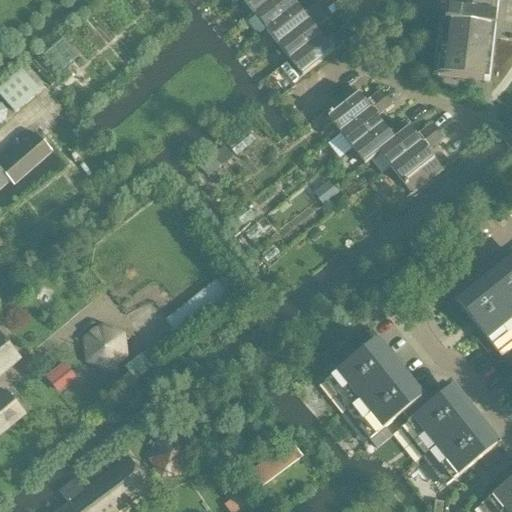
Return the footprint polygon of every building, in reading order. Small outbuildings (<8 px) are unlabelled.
[(244,0),(243,1),(255,16),(275,0),(244,0)] [(275,0),(255,16),(267,32),(297,7),(291,0),(275,0)] [(447,0),(438,78),(484,83),(490,29),(495,30),(498,0),(447,0)] [(267,32),(278,47),(324,11),(319,4),(304,16),(297,7),(267,32)] [(278,47),(290,62),(321,38),(315,30),(330,18),(324,11),(278,47)] [(321,38),(290,62),(281,69),(293,85),(349,42),(343,34),(327,46),(321,38)] [(34,96),(17,76),(0,91),(0,97),(14,113),(34,96)] [(328,119),(340,135),(386,99),(381,92),(366,104),(354,89),(326,111),(331,117),(328,119)] [(340,135),(352,150),(383,126),(377,118),(392,106),(386,99),(340,135)] [(365,166),(380,154),(379,154),(410,130),(404,123),(389,134),(383,126),(352,150),(365,166)] [(380,154),(391,169),(437,133),(431,126),(416,138),(410,130),(379,154),(380,154)] [(437,133),(391,169),(411,195),(442,171),(427,151),(442,140),(437,133)] [(0,189),(10,182),(14,186),(52,153),(37,135),(0,166),(0,189)] [(313,196),(318,201),(334,188),(329,182),(313,196)] [(339,193),(334,188),(318,201),(322,207),(339,193)] [(511,254),(444,307),(461,329),(471,322),(497,354),(511,342),(511,254)] [(103,327),(84,341),(87,363),(107,372),(125,359),(124,336),(103,327)] [(418,403),(425,397),(371,330),(349,348),(357,357),(325,384),(370,441),(396,421),(402,428),(400,430),(446,488),(479,461),(486,471),(508,453),(454,386),(424,410),(418,403)] [(0,375),(20,359),(0,333),(0,375)] [(129,374),(112,388),(117,395),(152,367),(151,366),(142,355),(124,368),(129,374)] [(0,396),(0,435),(25,415),(6,392),(0,396)] [(238,483),(250,499),(302,460),(289,446),(238,483)] [(61,511),(119,511),(151,487),(129,460),(85,494),(76,481),(61,493),(70,506),(61,511)] [(511,511),(511,465),(506,471),(511,478),(511,480),(480,506),(485,511),(511,511)]
